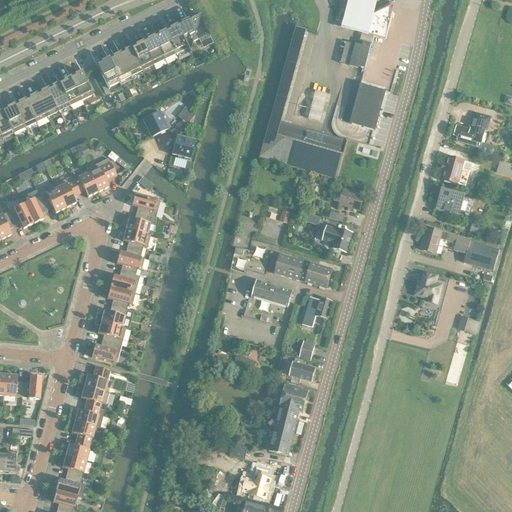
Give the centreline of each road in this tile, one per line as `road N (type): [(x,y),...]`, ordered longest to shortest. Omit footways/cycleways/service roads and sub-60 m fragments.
road 1 (unclassified): [(336,511),(476,0)]
road 2 (tertiary): [(292,511),(427,0)]
road 3 (residential): [(0,85),(171,0)]
road 4 (residential): [(101,219),(66,360)]
road 5 (residential): [(66,360),(29,499)]
road 6 (tertiary): [(0,63),(108,10)]
